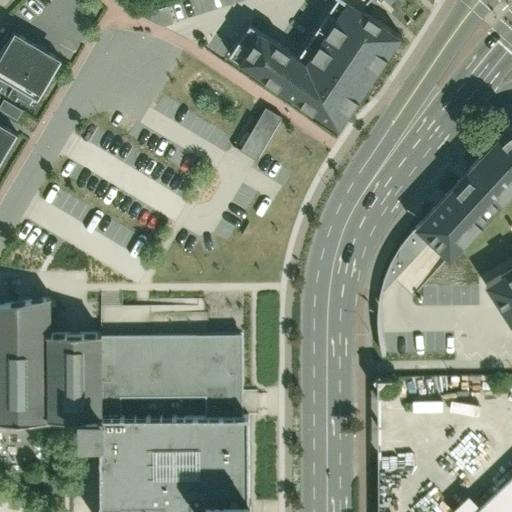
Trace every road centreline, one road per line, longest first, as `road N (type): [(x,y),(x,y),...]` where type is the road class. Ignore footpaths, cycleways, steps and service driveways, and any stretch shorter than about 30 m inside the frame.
road 1 (tertiary): [(398,143),(346,223),(335,261),(327,317),(327,511)]
road 2 (residential): [(0,225),(75,101),(122,68)]
road 3 (tertiary): [(509,0),(398,143)]
road 4 (tertiary): [(398,143),(511,88)]
